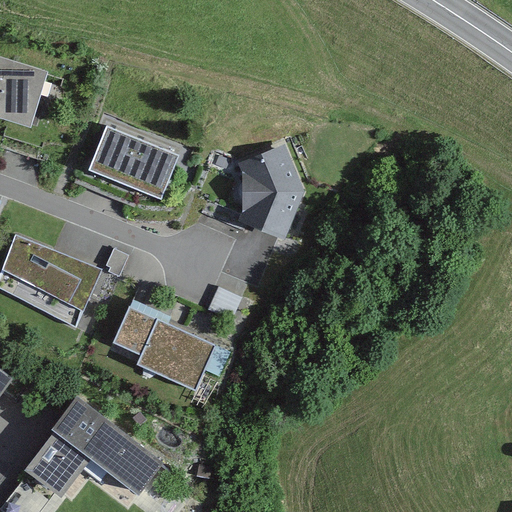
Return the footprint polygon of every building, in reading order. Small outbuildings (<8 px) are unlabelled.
[(50,74),(0,60),(0,123),(34,132),(50,74)] [(181,157),(101,126),(82,174),(162,205),(181,157)] [(287,148),(238,169),(249,199),(241,224),(285,244),(304,194),(287,148)] [(104,270),(10,233),(0,264),(0,293),(75,335),(104,270)] [(173,321),(132,302),(110,351),(192,388),(198,374),(222,385),(235,356),(170,327),(173,321)] [(0,405),(16,384),(0,372),(0,405)] [(78,398),(20,470),(58,500),(90,459),(136,496),(162,464),(78,398)]
